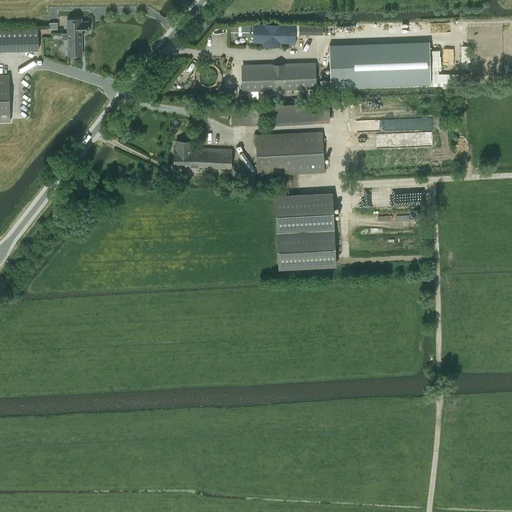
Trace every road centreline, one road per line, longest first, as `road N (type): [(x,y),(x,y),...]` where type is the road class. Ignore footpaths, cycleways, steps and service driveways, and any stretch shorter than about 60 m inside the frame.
road 1 (track): [(428,511),(439,394),(428,179)]
road 2 (secondary): [(0,253),(203,0)]
road 3 (track): [(511,175),(336,183)]
